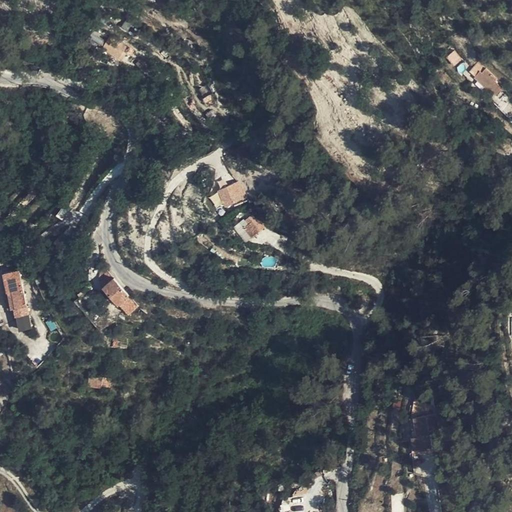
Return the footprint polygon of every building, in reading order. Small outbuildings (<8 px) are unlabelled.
[(108,44),(123,53),(126,48),(128,50),(130,46),(121,40),(122,38),(114,33),(108,44)] [(456,50),(446,56),(452,66),(462,61),(456,50)] [(495,75),(486,68),(478,77),(488,87),(490,85),(493,87),(496,85),(494,82),(495,81),(493,78),(495,75)] [(215,208),(225,204),(226,208),(248,198),(240,181),(209,194),(215,208)] [(60,208),(56,216),(63,219),(66,211),(60,208)] [(255,255),(272,245),(266,234),(259,238),(256,234),(249,238),(252,242),(247,245),(255,255)] [(302,241),(292,235),(288,241),(298,248),(302,241)] [(255,255),(247,245),(242,248),(248,259),(255,255)] [(40,324),(26,267),(4,273),(18,330),(40,324)] [(101,276),(105,281),(111,276),(108,271),(101,276)] [(105,281),(120,299),(130,290),(132,289),(117,272),(115,273),(111,276),(105,281)] [(130,290),(120,299),(128,310),(139,301),(130,290)] [(108,380),(109,371),(94,369),(94,381),(108,382),(108,380)] [(118,371),(109,371),(108,380),(117,381),(118,371)] [(413,411),(419,445),(440,442),(435,408),(413,411)] [(412,446),(419,445),(413,411),(406,412),(412,446)]
